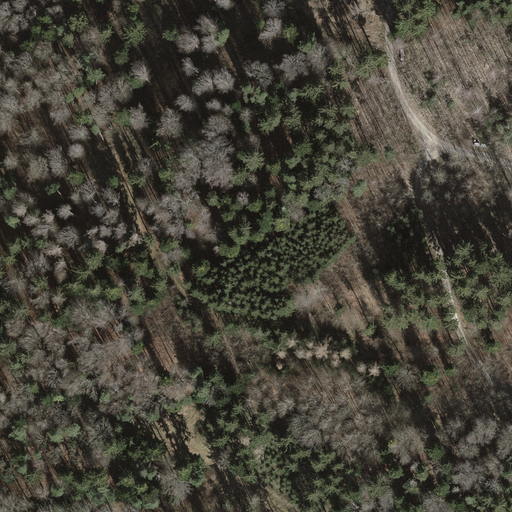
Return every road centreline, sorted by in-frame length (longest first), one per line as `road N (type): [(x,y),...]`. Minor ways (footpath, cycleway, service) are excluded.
road 1 (track): [(511,458),(446,429),(344,336),(245,322),(196,299),(144,238),(124,161)]
road 2 (track): [(511,394),(478,363),(457,328),(417,194),(435,140)]
road 3 (track): [(284,511),(136,430)]
road 4 (track): [(435,140),(395,88),(392,0)]
